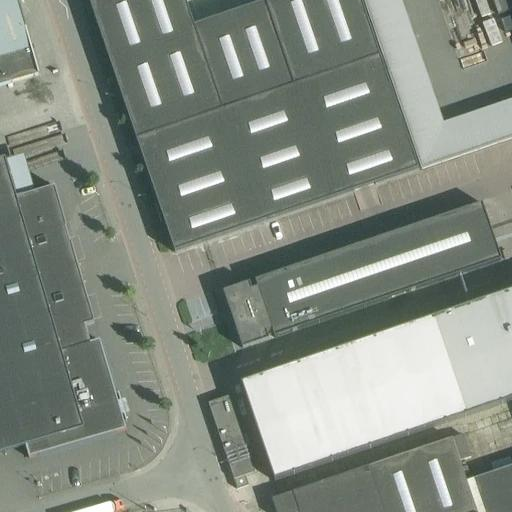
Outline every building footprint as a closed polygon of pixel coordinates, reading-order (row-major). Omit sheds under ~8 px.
[(18,0),(0,0),(0,87),(40,75),(18,0)] [(88,0),(175,254),(418,171),(360,0),(263,0),(293,87),(223,110),(185,0),(88,0)] [(0,162),(0,455),(26,448),(29,459),(126,431),(100,342),(90,345),(85,327),(95,324),(55,188),(34,194),(17,199),(5,161),(0,162)] [(223,292),(243,349),(269,340),(267,333),(272,332),(275,338),(502,261),(482,204),(255,281),(257,288),(252,290),(250,283),(223,292)] [(511,301),(245,393),(274,478),(511,397),(511,301)] [(256,473),(230,397),(209,404),(237,490),(249,487),(245,477),(256,473)] [(463,436),(452,439),(460,462),(471,458),(463,436)] [(452,439),(272,500),(276,511),(476,511),(460,462),(452,439)]
